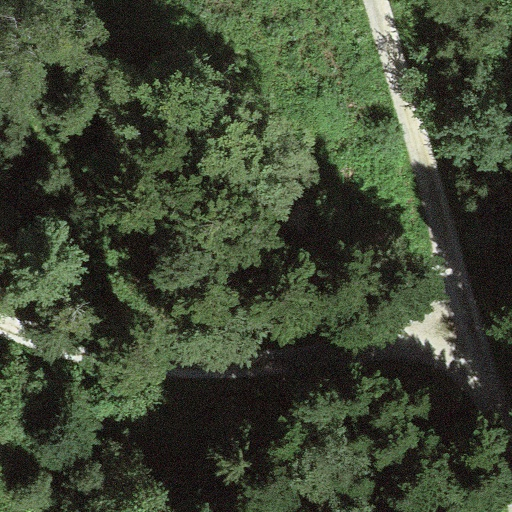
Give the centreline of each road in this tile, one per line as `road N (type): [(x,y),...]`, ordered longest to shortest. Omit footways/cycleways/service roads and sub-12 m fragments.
road 1 (track): [(0,327),(124,364),(188,372),(474,339)]
road 2 (track): [(511,461),(373,0)]
